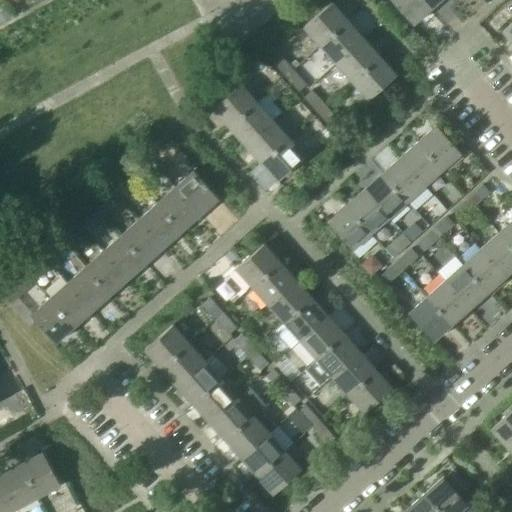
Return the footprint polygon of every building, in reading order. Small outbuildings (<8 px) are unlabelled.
[(32,0),(22,0),(19,2),(23,10),(35,4),(32,0)] [(430,9),(422,0),(389,0),(412,25),(430,9)] [(439,0),(422,0),(430,9),(439,0)] [(347,21),(330,3),(303,27),(319,46),(347,21)] [(7,9),(0,12),(0,23),(12,17),(7,9)] [(30,14),(19,21),(23,28),(35,22),(30,14)] [(363,39),(347,21),(319,46),(335,64),(363,39)] [(511,21),(501,31),(511,43),(511,21)] [(378,57),(363,39),(335,64),(351,81),(378,57)] [(279,55),(271,61),(278,69),(285,62),(279,55)] [(395,75),(378,57),(351,81),(367,100),(395,75)] [(292,70),(285,62),(278,69),(285,76),(292,70)] [(299,77),(292,70),(285,76),(291,84),(299,77)] [(305,85),(299,77),(291,84),(298,91),(305,85)] [(239,84),(211,109),(228,127),(256,102),(239,84)] [(311,91),(303,97),(310,105),(317,98),(311,91)] [(317,98),(310,105),(317,112),(324,106),(317,98)] [(256,102),(228,127),(244,145),(272,120),(256,102)] [(331,113),(324,106),(317,112),(323,120),(331,113)] [(337,121),(331,113),(323,120),(330,127),(337,121)] [(272,120),(244,145),(260,163),(288,138),(272,120)] [(435,125),(416,142),(441,170),(460,153),(435,125)] [(288,138),(260,163),(276,181),(304,156),(288,138)] [(416,142),(398,158),(423,186),(441,170),(416,142)] [(398,158),(380,174),(405,202),(423,186),(398,158)] [(145,168),(137,174),(144,182),(151,175),(145,168)] [(217,199),(192,171),(174,187),(199,215),(217,199)] [(137,174),(129,181),(136,188),(144,182),(137,174)] [(380,174),(362,190),(387,218),(405,202),(380,174)] [(129,181),(122,188),(129,195),(136,188),(129,181)] [(488,193),(482,185),(474,192),(481,199),(488,193)] [(199,215),(174,187),(156,203),(181,231),(199,215)] [(362,190),(344,206),(369,234),(387,218),(362,190)] [(481,199),(474,192),(467,199),(473,206),(481,199)] [(109,199),(101,206),(108,214),(115,207),(109,199)] [(467,199),(459,205),(466,213),(473,206),(467,199)] [(181,231),(156,203),(139,218),(164,246),(181,231)] [(459,205),(452,212),(458,219),(466,213),(459,205)] [(101,206),(94,213),(100,220),(108,214),(101,206)] [(344,206),(326,222),(351,250),(369,234),(344,206)] [(94,213),(86,220),(93,227),(100,220),(94,213)] [(446,217),(439,224),(445,231),(453,224),(446,217)] [(164,246),(139,218),(120,235),(145,263),(164,246)] [(511,219),(497,233),(511,249),(511,219)] [(445,231),(439,224),(431,230),(438,238),(445,231)] [(431,230),(424,237),(430,244),(438,238),(431,230)] [(511,269),(511,249),(497,233),(479,249),(504,277),(511,269)] [(145,263),(120,235),(102,251),(127,279),(145,263)] [(424,237),(416,244),(423,251),(430,244),(424,237)] [(279,262),(263,244),(235,269),(251,287),(279,262)] [(55,247),(47,254),(54,261),(61,255),(55,247)] [(417,256),(410,249),(403,256),(409,263),(417,256)] [(504,277),(479,249),(461,265),(486,293),(504,277)] [(127,279),(102,251),(85,266),(110,294),(127,279)] [(47,254),(40,261),(46,268),(54,261),(47,254)] [(403,256),(395,262),(402,270),(409,263),(403,256)] [(40,261),(32,267),(39,275),(46,268),(40,261)] [(295,280),(279,262),(251,287),(267,305),(295,280)] [(395,262),(388,269),(394,276),(402,270),(395,262)] [(486,293),(461,265),(443,281),(468,309),(486,293)] [(110,294),(85,266),(66,283),(91,311),(110,294)] [(388,269),(380,276),(387,283),(394,276),(388,269)] [(311,298),(295,280),(267,305),(283,323),(311,298)] [(468,309),(443,281),(426,297),(450,325),(468,309)] [(91,311),(66,283),(49,298),(74,326),(91,311)] [(450,325),(426,297),(407,313),(432,341),(450,325)] [(74,326),(49,298),(30,315),(55,343),(74,326)] [(202,304),(208,312),(216,305),(209,298),(202,304)] [(327,316),(311,298),(283,323),(299,341),(327,316)] [(216,305),(208,312),(215,319),(222,313),(216,305)] [(229,320),(222,313),(215,319),(222,327),(229,320)] [(343,334),(327,316),(299,341),(315,359),(343,334)] [(229,320),(222,327),(228,334),(236,328),(229,320)] [(172,325),(144,350),(160,368),(188,343),(172,325)] [(241,334),(234,340),(240,348),(248,341),(241,334)] [(359,352),(343,334),(315,359),(331,377),(359,352)] [(248,341),(240,348),(247,355),(254,349),(248,341)] [(188,343),(160,368),(176,386),(204,361),(188,343)] [(254,349),(247,355),(254,363),(261,356),(254,349)] [(375,370),(359,352),(331,377),(347,395),(375,370)] [(268,364),(261,356),(254,363),(260,370),(268,364)] [(204,361),(176,386),(192,404),(220,379),(204,361)] [(273,369),(265,376),(272,383),(279,377),(273,369)] [(391,388),(375,370),(347,395),(363,413),(391,388)] [(279,377),(272,383),(279,391),(286,384),(279,377)] [(220,379),(192,404),(208,422),(236,397),(220,379)] [(293,392),(286,384),(279,391),(285,398),(293,392)] [(299,399),(293,392),(285,398),(292,406),(299,399)] [(236,397),(208,422),(224,440),(252,415),(236,397)] [(305,405),(297,412),(304,419),(311,413),(305,405)] [(511,409),(490,429),(506,447),(511,442),(511,409)] [(311,413),(304,419),(311,427),(318,420),(311,413)] [(252,415),(224,440),(240,458),(268,433),(252,415)] [(325,428),(318,420),(311,427),(317,434),(325,428)] [(325,428),(317,434),(324,442),(332,435),(325,428)] [(268,433),(240,458),(256,476),(284,451),(268,433)] [(284,451),(256,476),(272,494),(300,469),(284,451)] [(42,452),(20,464),(38,497),(60,485),(42,452)] [(20,464),(0,474),(0,476),(17,508),(38,497),(20,464)] [(0,476),(0,511),(9,511),(17,508),(0,476)] [(442,477),(424,493),(440,511),(458,511),(466,505),(442,477)] [(440,511),(424,493),(406,509),(408,511),(440,511)]
